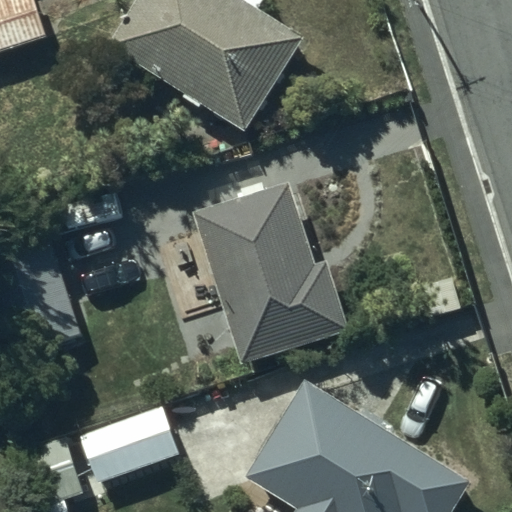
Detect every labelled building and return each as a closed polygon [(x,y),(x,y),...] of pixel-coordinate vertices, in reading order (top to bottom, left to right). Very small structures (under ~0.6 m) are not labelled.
[(31,0),(0,0),(0,56),(45,42),(31,0)] [(300,39),(237,0),(136,0),(104,51),(241,136),(300,39)] [(281,185),(188,217),(239,365),(333,332),(281,185)] [(78,335),(42,218),(0,231),(0,359),(78,335)] [(452,511),(468,489),(422,462),(302,384),(241,477),(295,511),(452,511)] [(77,437),(95,485),(176,456),(159,408),(77,437)] [(62,438),(19,453),(36,506),(79,492),(62,438)]
